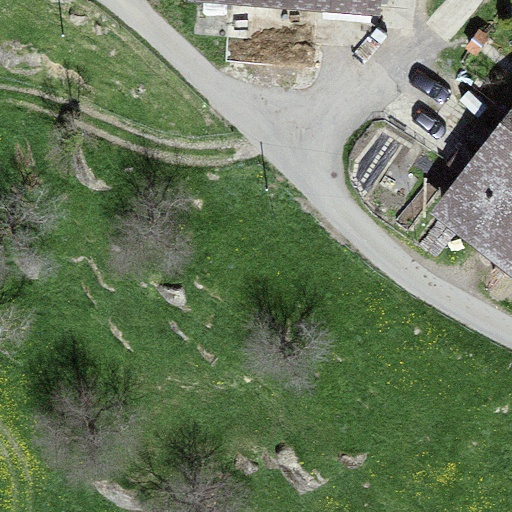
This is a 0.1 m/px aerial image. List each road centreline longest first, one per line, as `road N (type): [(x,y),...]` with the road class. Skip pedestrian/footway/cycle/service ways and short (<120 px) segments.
road 1 (unclassified): [(121,0),(390,257),(485,327),(511,336)]
road 2 (track): [(460,0),(291,158)]
